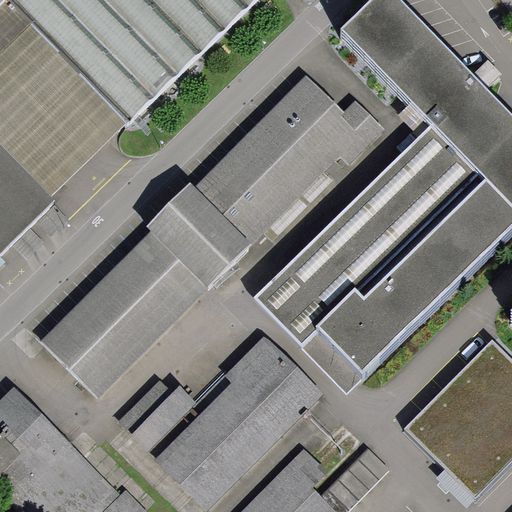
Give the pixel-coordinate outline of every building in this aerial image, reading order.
[(0,0),(0,249),(259,0),(0,0)] [(511,229),(511,121),(394,0),(374,0),(336,37),(429,133),(252,302),(341,394),(511,229)] [(313,80),(41,349),(95,404),(368,135),(313,80)] [(268,348),(154,460),(205,511),(319,399),(268,348)] [(166,374),(117,427),(147,454),(196,402),(166,374)] [(13,392),(0,404),(0,501),(10,511),(103,511),(118,498),(13,392)] [(303,449),(240,511),(327,511),(307,492),(327,472),(303,449)] [(368,450),(317,502),(327,511),(348,511),(389,470),(368,450)]
